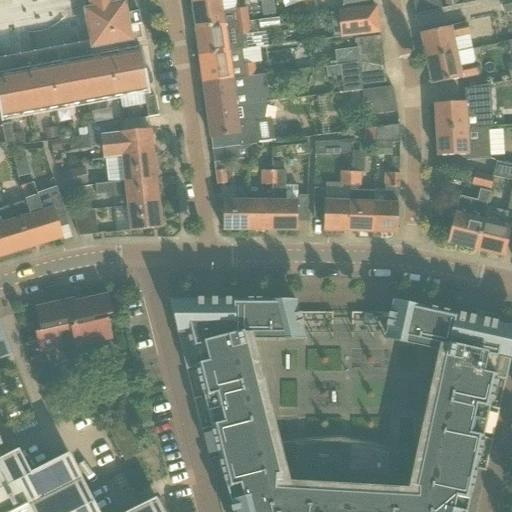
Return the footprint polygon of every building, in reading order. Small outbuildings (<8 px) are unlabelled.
[(140,25),(140,20),(138,12),(127,14),(125,3),(112,6),(110,0),(82,0),(91,49),(132,42),(129,28),(140,25)] [(207,0),(191,2),(193,17),(195,30),(224,26),(248,23),(247,10),(233,11),(222,13),(220,0),(207,0)] [(412,0),(416,15),(442,10),(439,0),(412,0)] [(458,6),(457,0),(444,0),(446,8),(458,6)] [(511,0),(502,0),(505,14),(511,12),(511,0)] [(273,1),(261,3),(263,17),(275,15),(273,1)] [(313,14),(312,2),(299,3),(301,16),(313,14)] [(379,33),(376,8),(352,10),(355,36),(379,33)] [(224,26),(195,30),(197,41),(199,57),(228,53),(242,51),(248,50),(246,35),(249,35),(248,23),(224,26)] [(420,35),(425,60),(456,53),(453,39),(469,35),(467,25),(420,35)] [(380,37),(356,40),(357,49),(357,52),(382,49),(380,37)] [(357,49),(350,50),(352,65),(359,64),(359,63),(357,52),(357,49)] [(382,49),(357,52),(359,63),(383,60),(382,49)] [(228,53),(199,57),(201,72),(203,84),(256,76),(254,64),(244,65),(242,51),(228,53)] [(142,52),(112,57),(120,97),(143,93),(144,98),(148,98),(147,92),(149,92),(148,86),(152,85),(150,73),(146,74),(142,52)] [(459,68),(456,53),(425,60),(431,86),(478,75),(475,65),(459,68)] [(112,57),(81,63),(88,103),(120,97),(112,57)] [(383,60),(359,63),(359,64),(360,75),(385,72),(383,60)] [(81,63),(47,69),(55,109),(88,103),(81,63)] [(47,69),(20,74),(27,114),(55,109),(47,69)] [(385,72),(360,75),(361,87),(386,84),(385,72)] [(0,119),(27,114),(20,74),(0,78),(0,119)] [(256,76),(203,84),(204,96),(206,111),(267,103),(267,102),(268,102),(267,92),(265,75),(256,76)] [(363,104),(388,101),(386,88),(362,91),(363,104)] [(148,98),(144,98),(148,118),(158,116),(155,96),(148,98)] [(434,105),(435,131),(488,128),(492,128),(491,102),(434,105)] [(267,103),(206,111),(209,126),(210,139),(216,138),(218,150),(235,148),(240,147),(245,147),(259,145),(258,143),(274,141),(271,120),(264,121),(267,103)] [(10,124),(1,126),(4,147),(13,145),(25,144),(23,133),(13,135),(11,124),(10,124)] [(96,126),(88,127),(88,129),(89,137),(90,147),(104,145),(105,160),(122,159),(153,155),(151,130),(112,135),(111,124),(95,126),(96,126)] [(400,126),(375,129),(376,144),(400,144),(400,126)] [(45,130),(46,141),(58,139),(56,128),(45,130)] [(489,160),(488,128),(435,131),(437,157),(466,155),(466,161),(489,160)] [(88,129),(78,130),(79,138),(89,137),(88,129)] [(376,144),(375,129),(364,131),(363,144),(376,144)] [(502,129),(488,130),(489,155),(503,154),(502,129)] [(61,151),(60,146),(60,141),(50,143),(51,152),(61,151)] [(341,155),(340,142),(330,143),(331,156),(341,155)] [(218,150),(212,151),(213,163),(214,163),(223,162),(233,161),(237,161),(235,148),(218,150)] [(13,155),(16,167),(28,163),(25,152),(13,155)] [(122,159),(105,160),(108,184),(124,183),(156,179),(153,155),(122,159)] [(511,165),(496,162),(493,177),(501,179),(511,180),(511,165)] [(215,172),(217,186),(227,184),(225,170),(215,172)] [(76,171),(59,174),(63,189),(73,188),(79,187),(76,171)] [(261,171),(261,185),(272,185),(272,171),(261,171)] [(272,202),(272,232),(276,232),(280,232),(297,232),(297,223),(307,222),(307,202),(307,196),(297,196),(297,187),(286,187),(286,171),(284,172),(274,171),(272,171),(272,185),(272,202)] [(350,187),(350,172),(339,172),(339,187),(350,187)] [(348,233),(352,233),(372,233),(373,204),(374,192),(358,191),(358,187),(361,187),(361,173),(360,173),(350,172),(350,187),(349,203),(348,233)] [(397,234),(399,175),(389,174),(389,188),(385,187),(384,204),(373,204),(372,233),(397,234)] [(490,191),(493,179),(474,174),(471,185),(490,191)] [(108,184),(95,186),(96,196),(109,194),(109,199),(126,197),(127,207),(159,204),(156,179),(124,183),(108,184)] [(33,183),(20,187),(25,202),(30,216),(39,246),(43,245),(47,244),(63,239),(60,229),(68,226),(62,207),(57,187),(37,194),(33,183)] [(486,208),(475,250),(503,257),(510,228),(509,228),(511,215),(511,185),(510,193),(506,213),(486,208)] [(73,188),(63,189),(69,206),(78,204),(73,188)] [(323,232),(344,232),(348,233),(349,203),(325,202),(325,189),(314,189),(313,219),(323,219),(323,232)] [(460,197),(459,201),(455,215),(448,243),(475,250),(486,208),(489,193),(480,190),(478,201),(460,197)] [(25,202),(2,209),(2,210),(6,223),(16,253),(31,249),(35,247),(39,246),(30,216),(25,202)] [(223,228),(223,231),(248,232),(248,202),(223,202),(223,228)] [(248,202),(248,232),(264,232),(268,232),(272,232),(272,202),(248,202)] [(159,204),(127,207),(130,232),(153,229),(157,229),(162,228),(159,204)] [(0,258),(16,253),(6,223),(2,210),(0,210),(0,258)] [(97,235),(95,210),(71,213),(79,237),(97,235)] [(79,360),(76,347),(112,339),(108,322),(113,321),(108,295),(68,304),(67,302),(35,309),(39,326),(34,328),(39,353),(60,348),(64,363),(79,360)] [(476,511),(511,351),(511,327),(475,319),(392,301),(390,313),(299,313),(296,301),(168,301),(221,511),(476,511)] [(161,511),(155,501),(133,511),(91,511),(88,505),(92,503),(68,456),(62,459),(61,459),(61,460),(43,469),(43,468),(41,469),(42,470),(30,476),(18,452),(0,461),(0,446),(1,445),(0,442),(0,360),(12,356),(0,326),(0,511),(161,511)] [(35,379),(38,380),(44,382),(49,381),(41,356),(29,360),(35,379)] [(127,421),(108,431),(123,459),(124,462),(143,453),(141,449),(127,421)]
